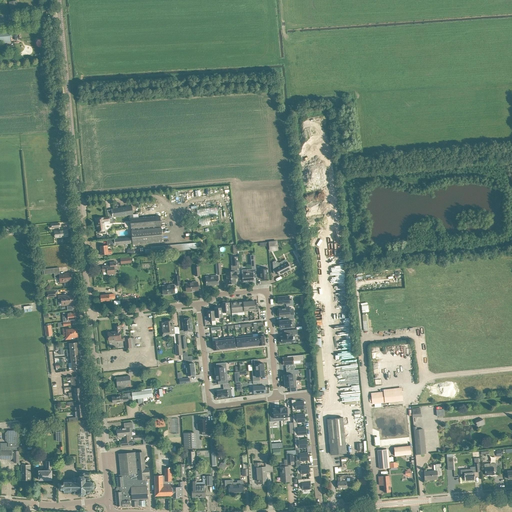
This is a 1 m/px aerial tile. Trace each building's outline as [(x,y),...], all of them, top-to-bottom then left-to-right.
[(17,0),(9,1),(10,10),(18,9),(17,0)] [(0,43),(10,42),(10,37),(12,37),(12,33),(10,33),(9,30),(0,30),(0,43)] [(117,209),(112,209),(113,217),(118,216),(130,215),(130,219),(133,218),(133,214),(132,206),(117,209)] [(199,217),(219,215),(219,207),(198,209),(199,217)] [(111,223),(110,216),(95,219),(97,227),(98,227),(99,231),(100,231),(100,234),(106,233),(104,225),(110,224),(110,223),(111,223)] [(133,218),(130,219),(131,228),(132,237),(133,245),(163,242),(160,216),(133,218)] [(277,241),(269,242),(270,250),(278,249),(277,241)] [(112,254),(112,250),(108,250),(107,245),(100,246),(101,255),(108,254),(111,254),(112,254)] [(276,260),(272,262),(273,273),(278,271),(279,275),(291,269),(288,264),(287,262),(279,266),(278,263),(276,260)] [(116,262),(115,262),(110,262),(110,265),(102,266),(103,272),(107,272),(108,275),(114,274),(114,268),(116,268),(116,262)] [(44,269),(44,274),(54,273),(55,278),(59,278),(60,283),(63,282),(68,282),(68,281),(72,281),(71,273),(67,273),(67,274),(60,275),(60,271),(59,267),(44,269)] [(257,277),(256,268),(242,270),(243,282),(254,281),(254,278),(257,277)] [(268,268),(260,269),(261,279),(267,278),(267,274),(268,273),(268,268)] [(226,272),(227,279),(227,284),(236,283),(235,277),(237,277),(236,271),(234,271),(226,272)] [(218,276),(206,277),(206,286),(207,286),(212,286),(212,285),(219,285),(218,276)] [(186,283),(186,287),(186,292),(194,291),(198,291),(197,282),(186,283)] [(162,286),(163,290),(163,295),(171,294),(171,293),(174,292),(174,293),(175,293),(175,288),(174,284),(162,286)] [(56,292),(47,293),(47,297),(56,297),(56,300),(59,299),(59,301),(62,301),(67,300),(74,299),(73,295),(64,297),(64,295),(59,296),(58,296),(56,296),(56,292)] [(62,301),(59,301),(59,306),(62,305),(63,305),(67,305),(68,310),(73,310),(73,306),(71,306),(70,303),(74,303),(74,299),(67,300),(62,301)] [(254,301),(249,301),(250,311),(255,310),(255,312),(259,312),(259,310),(258,305),(255,305),(254,301)] [(225,303),(221,303),(222,307),(223,315),(226,315),(226,313),(230,312),(229,302),(228,302),(225,302),(225,303)] [(460,308),(450,309),(451,318),(456,317),(456,321),(461,320),(461,317),(466,316),(465,308),(467,308),(466,304),(459,304),(460,308)] [(217,308),(214,308),(214,311),(215,320),(219,320),(219,318),(223,317),(223,315),(222,307),(221,308),(221,307),(217,307),(217,308)] [(290,316),(289,307),(285,307),(285,308),(278,309),(278,311),(277,311),(278,315),(279,315),(279,317),(289,316),(289,319),(293,319),(293,315),(290,316)] [(208,311),(207,311),(208,321),(212,321),(212,325),(216,325),(215,320),(214,311),(211,311),(211,310),(208,310),(208,311)] [(183,325),(183,331),(184,331),(184,333),(188,332),(188,330),(192,330),(192,329),(193,328),(192,325),(191,318),(190,318),(190,317),(187,318),(183,319),(183,325)] [(172,320),(165,321),(165,322),(162,323),(162,328),(163,328),(163,329),(162,329),(163,336),(170,336),(169,334),(174,333),(174,328),(173,328),(172,320)] [(52,335),(51,325),(44,326),(46,336),(52,335)] [(116,332),(108,332),(109,340),(117,339),(117,341),(124,341),(124,337),(121,337),(120,331),(119,326),(115,326),(116,332)] [(72,328),(67,328),(63,328),(64,336),(65,336),(65,339),(70,339),(70,337),(78,337),(77,329),(72,329),(72,328)] [(297,330),(285,331),(285,334),(284,334),(284,337),(281,337),(281,343),(286,343),(286,344),(290,344),(290,342),(296,342),(295,335),(297,335),(297,330)] [(287,357),(282,357),(283,365),(286,365),(294,364),(293,361),(300,360),(303,360),(303,355),(287,356),(287,357)] [(259,363),(258,359),(251,360),(252,370),(264,369),(263,363),(259,363)] [(217,367),(215,368),(215,374),(227,373),(226,362),(216,363),(217,367)] [(185,364),(187,376),(195,375),(193,363),(185,364)] [(264,369),(252,370),(253,381),(260,380),(260,376),(264,376),(264,369)] [(289,374),(284,375),(284,381),(296,380),(296,374),(299,374),(298,370),(292,370),(289,370),(289,374)] [(160,371),(158,376),(166,381),(169,376),(160,371)] [(248,371),(237,371),(237,391),(243,391),(243,386),(250,385),(249,382),(242,382),(241,375),(248,374),(248,371)] [(227,373),(215,374),(216,381),(218,380),(218,384),(223,384),(225,384),(228,383),(227,373)] [(117,385),(118,389),(125,388),(126,387),(125,385),(131,384),(130,376),(116,377),(117,385)] [(296,380),(284,381),(285,388),(290,387),(290,392),(297,391),(296,380)] [(224,390),(217,390),(218,397),(232,396),(230,383),(228,383),(225,384),(223,384),(224,390)] [(158,387),(159,395),(166,394),(165,386),(158,387)] [(385,391),(372,393),(373,397),(371,397),(371,404),(405,401),(404,387),(385,389),(385,391)] [(140,390),(140,392),(131,393),(132,399),(153,397),(152,388),(148,388),(148,389),(140,390)] [(125,395),(112,397),(113,403),(128,401),(127,393),(124,393),(125,395)] [(295,400),(291,400),(292,410),(304,409),(304,402),(304,401),(296,402),(295,400)] [(76,401),(67,402),(67,406),(74,405),(74,408),(75,408),(75,411),(74,411),(85,410),(84,404),(76,405),(76,401)] [(287,407),(280,408),(281,421),(288,420),(287,407)] [(273,410),(269,410),(270,421),(281,421),(280,408),(276,408),(273,408),(273,410)] [(421,417),(420,408),(412,409),(412,417),(421,417)] [(438,410),(439,417),(446,415),(445,408),(438,410)] [(85,415),(85,410),(74,411),(75,414),(76,414),(76,417),(69,418),(69,422),(78,421),(78,417),(86,416),(86,415),(85,415)] [(305,414),(293,415),(293,422),(305,421),(305,415),(305,414)] [(344,418),(329,419),(332,455),(348,453),(347,436),(346,436),(344,418)] [(484,418),(477,420),(479,426),(486,424),(484,418)] [(199,423),(197,424),(197,428),(199,428),(200,431),(202,431),(202,435),(212,435),(211,422),(207,422),(206,419),(199,419),(199,423)] [(119,429),(117,429),(118,437),(123,436),(123,437),(125,437),(132,436),(132,430),(133,428),(132,422),(125,423),(124,423),(125,428),(119,429)] [(306,427),(294,428),(294,435),(306,434),(306,427)] [(414,430),(416,449),(416,454),(425,454),(423,429),(417,430),(414,430)] [(5,433),(5,440),(6,441),(8,443),(0,443),(1,459),(12,459),(12,458),(14,458),(14,459),(14,460),(14,462),(19,462),(18,444),(18,430),(8,430),(5,433)] [(195,432),(183,432),(184,449),(196,448),(195,432)] [(126,441),(122,441),(123,446),(134,444),(133,440),(134,440),(147,439),(147,434),(134,436),(132,436),(125,437),(126,441)] [(307,440),(295,441),(295,448),(307,447),(307,440)] [(395,456),(411,454),(410,446),(394,448),(395,456)] [(287,460),(284,460),(284,464),(284,465),(288,465),(289,465),(292,465),(293,465),(293,455),(295,454),(295,453),(295,450),(287,451),(287,455),(287,460)] [(386,450),(377,450),(379,469),(388,468),(388,463),(386,450)] [(121,492),(115,492),(117,506),(123,506),(123,507),(130,506),(132,506),(137,506),(137,505),(147,505),(147,500),(146,500),(146,499),(148,499),(147,486),(146,479),(150,479),(149,468),(145,468),(144,451),(136,452),(137,457),(136,458),(135,452),(119,454),(121,475),(121,477),(117,477),(118,486),(120,486),(120,490),(121,489),(121,492)] [(308,453),(296,454),(296,461),(300,461),(308,460),(308,453)] [(21,461),(21,465),(22,480),(30,480),(30,465),(25,465),(25,461),(21,461)] [(44,470),(39,470),(39,475),(39,480),(52,480),(52,470),(56,470),(56,468),(56,465),(56,461),(46,461),(46,469),(44,469),(44,470)] [(262,462),(255,463),(256,484),(267,483),(266,472),(272,471),(272,464),(266,464),(266,463),(262,463),(262,462)] [(496,463),(484,464),(484,468),(485,470),(485,475),(494,474),(494,472),(497,471),(496,463)] [(284,464),(280,464),(280,467),(281,477),(281,482),(290,481),(290,476),(289,466),(288,466),(288,465),(284,465),(284,464)] [(436,464),(436,471),(424,472),(425,480),(430,479),(430,480),(437,479),(437,476),(439,476),(440,475),(441,474),(441,473),(441,471),(441,464),(436,464)] [(309,466),(297,467),(297,474),(301,473),(309,473),(309,466)] [(470,469),(460,470),(461,476),(464,476),(464,477),(466,477),(466,480),(475,480),(474,475),(474,472),(475,472),(475,466),(470,467),(470,469)] [(171,468),(164,468),(165,476),(155,476),(155,496),(173,495),(173,487),(173,481),(171,481),(171,468)] [(82,472),(81,472),(81,474),(80,474),(80,475),(79,475),(79,476),(78,478),(77,478),(77,477),(74,477),(74,478),(73,478),(72,477),(72,478),(73,478),(73,479),(60,479),(60,483),(59,483),(59,482),(58,482),(58,483),(58,484),(58,488),(59,488),(59,489),(60,489),(60,488),(63,488),(63,489),(63,490),(64,490),(64,492),(64,493),(73,493),(72,494),(73,494),(74,494),(74,495),(77,495),(77,494),(78,494),(80,496),(83,496),(85,494),(86,494),(89,494),(90,492),(90,491),(91,491),(91,490),(93,489),(95,486),(93,482),(91,481),(90,481),(90,479),(91,479),(90,479),(89,478),(89,477),(89,472),(85,472),(82,472)] [(339,477),(338,477),(338,482),(338,488),(347,488),(346,478),(346,475),(339,475),(339,477)] [(209,485),(209,476),(203,476),(203,482),(196,482),(196,484),(196,496),(196,497),(205,496),(205,485),(209,485)] [(379,477),(379,480),(380,485),(384,485),(384,492),(390,492),(390,487),(389,476),(379,477)] [(301,479),(298,479),(299,489),(302,488),(302,489),(304,489),(304,490),(308,490),(308,489),(311,489),(310,482),(310,481),(304,482),(304,479),(301,479)] [(232,480),(225,481),(225,482),(225,487),(229,487),(229,492),(236,491),(239,491),(239,492),(243,492),(243,491),(243,486),(243,484),(243,480),(237,480),(237,482),(237,484),(236,484),(232,485),(232,480)] [(176,487),(173,487),(173,495),(173,497),(179,497),(179,496),(183,496),(182,482),(178,482),(178,486),(176,486),(176,487)]
